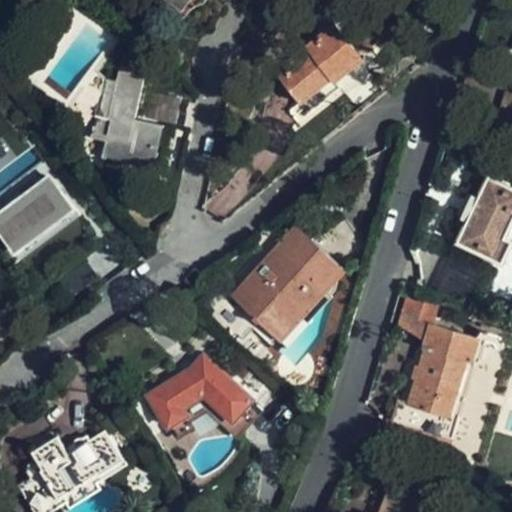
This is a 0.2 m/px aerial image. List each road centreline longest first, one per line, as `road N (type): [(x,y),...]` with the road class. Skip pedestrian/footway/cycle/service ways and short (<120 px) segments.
road 1 (residential): [(432,100),(397,99),(269,204),(0,384)]
road 2 (residential): [(432,100),(305,511)]
